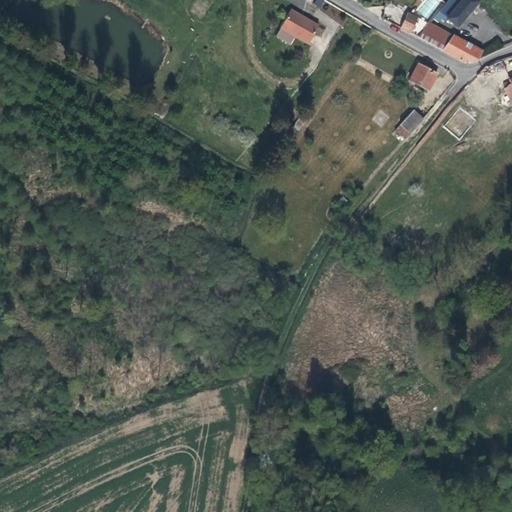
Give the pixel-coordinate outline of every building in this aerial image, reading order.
[(449,0),(444,6),(432,21),(436,24),(438,22),(441,24),(445,20),(455,29),(476,3),(472,0),(449,0)] [(307,23),(308,20),(293,11),(292,14),(307,23)] [(322,28),(308,20),(307,23),(292,14),(278,37),(293,46),(298,37),(311,45),(322,28)] [(400,30),(417,39),(427,26),(408,16),(400,30)] [(417,39),(441,53),(451,39),(427,26),(417,39)] [(471,65),(475,63),(479,55),(451,39),(441,53),(461,64),(471,65)] [(428,92),(437,75),(417,65),(409,82),(428,92)] [(485,80),(473,91),(484,103),(495,92),(485,80)] [(399,127),(410,136),(423,120),(412,111),(399,127)] [(272,130),(279,135),(292,117),(285,113),(272,130)]
